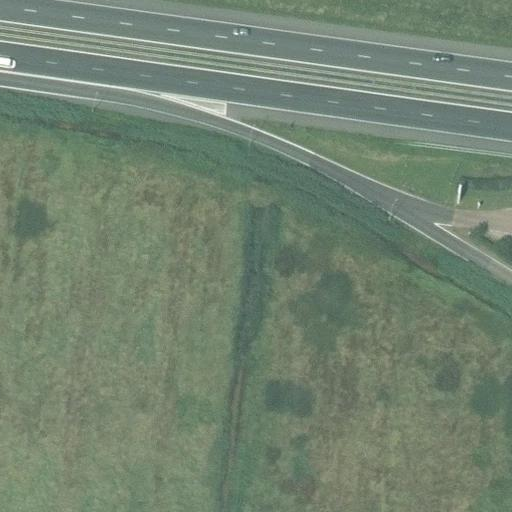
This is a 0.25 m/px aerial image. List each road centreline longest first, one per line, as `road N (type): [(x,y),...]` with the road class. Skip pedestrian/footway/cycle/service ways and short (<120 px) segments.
road 1 (motorway): [(0,55),(511,126)]
road 2 (motorway): [(511,76),(0,6)]
road 3 (motorway): [(0,64),(223,123),(365,189)]
